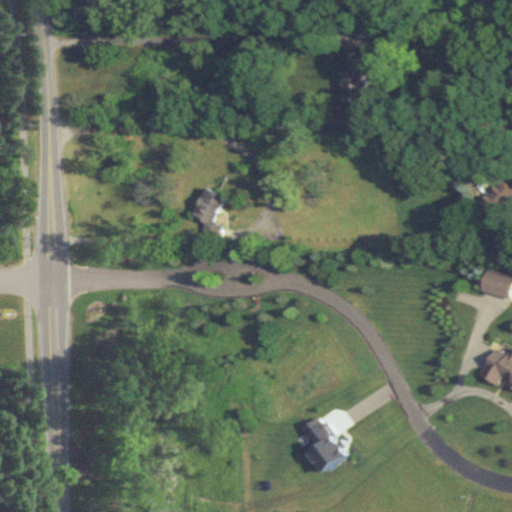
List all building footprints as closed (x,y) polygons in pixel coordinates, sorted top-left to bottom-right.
[(371,102),(371,56),(350,56),(350,102),(371,102)] [(511,183),(503,184),(482,203),(495,218),(511,202),(511,183)] [(228,227),(217,223),(229,196),(209,187),(197,215),(212,222),(205,236),(221,243),(228,227)] [(511,297),(511,274),(491,270),(486,292),(511,297)] [(511,352),(502,348),(487,376),(505,385),(506,382),(511,384),(511,352)]
